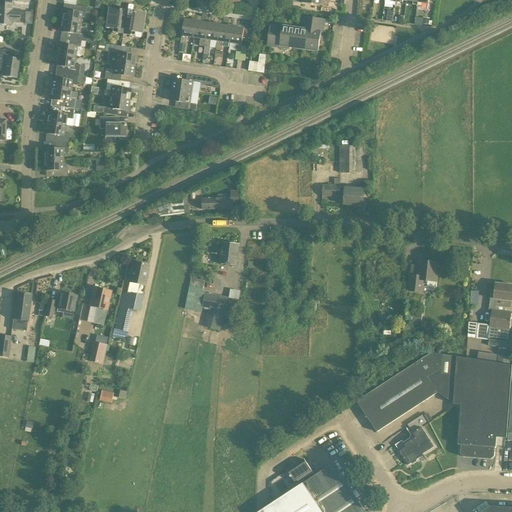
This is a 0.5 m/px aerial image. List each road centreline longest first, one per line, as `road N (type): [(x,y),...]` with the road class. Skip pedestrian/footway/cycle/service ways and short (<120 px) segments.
road 1 (unclassified): [(511,246),(347,225),(222,220),(157,230),(0,289)]
road 2 (unclassified): [(407,510),(341,419),(259,470)]
road 3 (residential): [(0,227),(23,216),(30,98)]
